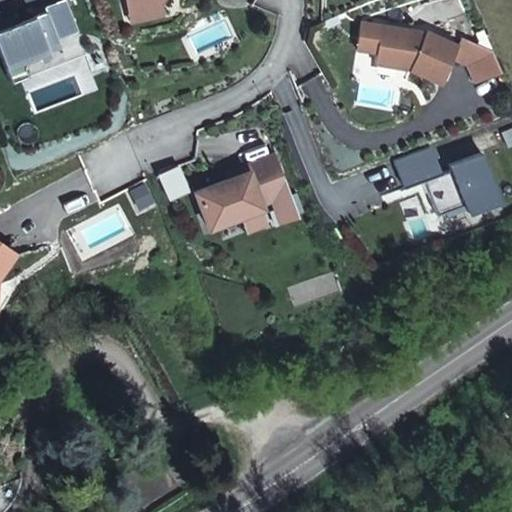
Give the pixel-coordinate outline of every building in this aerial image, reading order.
[(123,0),(127,17),(159,9),(164,0),(123,0)] [(19,28),(0,35),(0,60),(4,72),(59,50),(56,41),(76,34),(65,4),(43,12),(46,17),(19,28)] [(159,9),(127,17),(129,27),(161,19),(159,9)] [(0,35),(19,28),(16,21),(1,27),(0,24),(0,35)] [(375,56),(379,29),(360,26),(356,52),(375,56)] [(424,36),(379,29),(375,56),(373,67),(395,71),(400,66),(410,68),(408,73),(440,87),(452,59),(456,49),(424,35),(424,36)] [(59,50),(4,72),(11,88),(86,59),(76,34),(56,41),(59,50)] [(456,49),(452,59),(464,64),(489,53),(459,41),(456,49)] [(497,72),(489,53),(464,64),(472,83),(497,72)] [(431,147),(394,162),(405,190),(424,182),(437,216),(465,205),(467,211),(499,199),(482,154),(454,164),(456,169),(441,174),(431,147)] [(229,183),(195,195),(208,232),(263,211),(261,207),(289,197),(275,159),(246,170),(248,176),(229,183)] [(248,176),(246,170),(227,177),(229,183),(248,176)] [(0,283),(17,258),(0,246),(0,283)] [(83,486),(95,511),(111,511),(122,507),(146,496),(138,480),(131,464),(83,486)]
